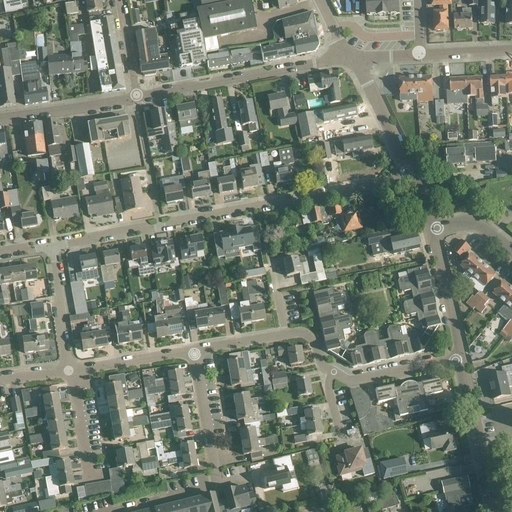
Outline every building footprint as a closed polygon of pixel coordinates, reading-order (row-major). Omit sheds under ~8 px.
[(68,4),(64,5),(66,16),(78,14),(77,8),(87,7),(89,19),(99,18),(98,11),(102,10),(100,0),(88,0),(86,1),(75,3),(68,4)] [(249,0),(243,0),(197,9),(199,20),(203,40),(216,37),(256,29),(249,0)] [(279,9),(296,4),(294,0),(270,0),(273,8),(279,7),(279,9)] [(369,16),(378,15),(377,0),(366,0),(368,16),(369,16)] [(389,15),(388,0),(377,0),(378,15),(378,16),(389,15)] [(388,0),(389,15),(399,14),(398,0),(388,0)] [(435,31),(448,30),(447,6),(452,6),(451,3),(452,3),(451,0),(430,0),(431,6),(439,6),(439,12),(434,12),(435,31)] [(476,0),(477,5),(477,9),(481,9),(481,24),(482,24),(483,26),(487,26),(488,24),(494,24),(494,0),(484,0),(476,0)] [(462,31),(463,29),(472,29),(471,9),(462,10),(463,16),(454,16),(455,30),(456,30),(457,31),(462,31)] [(133,25),(140,24),(137,10),(131,11),(133,25)] [(319,48),(317,39),(312,12),(281,20),(281,21),(277,22),(272,29),(273,35),(274,41),(284,39),(285,40),(293,39),(293,40),(292,40),(293,40),(296,56),(316,52),(319,48)] [(99,18),(89,19),(90,24),(92,35),(93,43),(95,50),(96,58),(97,62),(98,71),(102,93),(111,92),(124,89),(123,80),(112,21),(112,20),(101,22),(101,17),(99,18)] [(181,23),(168,26),(170,38),(175,37),(179,58),(178,58),(180,69),(192,67),(192,66),(207,63),(205,57),(198,20),(181,23)] [(90,24),(68,26),(68,28),(69,44),(71,56),(72,73),(84,72),(87,72),(86,63),(83,63),(82,54),(81,43),(78,43),(77,36),(80,36),(92,35),(90,24)] [(156,42),(154,30),(136,33),(140,62),(139,62),(141,74),(143,73),(145,76),(155,75),(156,71),(169,69),(168,60),(171,59),(170,54),(159,56),(157,42),(156,42)] [(275,43),(278,60),(296,56),(293,40),(292,40),(284,42),(284,44),(276,46),(275,43)] [(21,76),(20,66),(16,42),(11,42),(11,46),(7,46),(7,45),(0,46),(0,47),(2,63),(0,63),(0,107),(15,105),(11,77),(21,76)] [(278,60),(275,43),(269,44),(270,47),(260,49),(260,45),(259,45),(260,52),(261,52),(263,63),(278,60)] [(51,45),(46,45),(46,49),(47,58),(48,62),(49,73),(49,75),(57,75),(72,73),(71,56),(52,57),(51,45)] [(260,52),(259,45),(252,46),(253,53),(260,52)] [(46,49),(36,50),(38,63),(48,62),(47,58),(46,49)] [(219,55),(205,57),(207,63),(207,69),(231,64),(229,53),(228,49),(218,50),(219,55)] [(229,53),(231,64),(252,61),(251,50),(229,53)] [(40,90),(39,87),(37,73),(36,74),(34,64),(20,66),(21,76),(25,105),(47,102),(45,89),(40,90)] [(321,83),(322,90),(328,89),(330,103),(340,102),(338,88),(339,88),(337,73),(308,77),(309,85),(321,83)] [(416,78),(416,94),(417,94),(417,103),(433,102),(431,77),(416,78)] [(507,95),(506,77),(490,78),(491,89),(491,99),(492,99),(492,105),(498,105),(498,98),(507,98),(507,95)] [(416,94),(416,78),(400,78),(401,95),(416,94)] [(476,117),(488,117),(488,116),(487,106),(482,106),(483,100),(482,78),(466,79),(466,90),(467,97),(475,97),(475,100),(476,100),(476,117)] [(466,90),(466,79),(450,80),(451,105),(459,105),(458,91),(466,90)] [(295,115),(287,116),(285,108),(286,108),(284,95),(268,98),(270,111),(278,109),(282,127),(297,124),(295,115)] [(303,95),(292,97),(295,107),(305,105),(303,95)] [(231,129),(227,129),(222,100),(210,102),(217,145),(233,142),(231,129)] [(400,100),(401,110),(410,110),(410,100),(400,100)] [(248,125),(248,126),(250,133),(255,132),(254,125),(256,124),(251,101),(238,104),(242,126),(248,125)] [(444,101),(435,101),(436,124),(445,123),(444,101)] [(186,122),(190,121),(192,129),(202,127),(200,114),(194,115),(192,105),(176,108),(179,123),(179,125),(181,127),(185,126),(186,124),(186,122)] [(321,111),(313,113),(315,125),(324,123),(356,117),(353,105),(321,111)] [(145,114),(142,114),(147,139),(161,136),(165,154),(179,152),(172,113),(165,114),(165,110),(162,111),(161,109),(145,112),(145,114)] [(313,113),(297,116),(301,139),(317,136),(313,113)] [(488,117),(488,128),(498,128),(497,115),(488,116),(488,117)] [(118,119),(118,117),(110,118),(110,120),(107,121),(111,141),(131,138),(127,118),(118,119)] [(56,120),(44,122),(50,157),(61,156),(56,120)] [(111,141),(107,121),(87,124),(91,144),(111,141)] [(41,122),(24,125),(28,156),(45,154),(41,122)] [(477,132),(468,132),(468,141),(478,140),(477,132)] [(246,133),(237,135),(240,148),(241,147),(241,152),(248,151),(248,146),(249,146),(246,133)] [(336,156),(371,149),(369,136),(334,143),(336,156)] [(496,161),(495,143),(477,144),(477,143),(464,144),(464,150),(447,151),(448,166),(458,165),(458,167),(464,167),(464,165),(466,164),(465,158),(476,157),(477,162),(496,161)] [(78,163),(81,179),(95,176),(89,145),(75,147),(78,163)] [(75,147),(65,149),(68,164),(77,162),(75,147)] [(289,168),(289,165),(293,164),(291,149),(278,152),(280,163),(273,164),(277,184),(292,181),(290,175),(292,175),(293,173),(292,169),(291,168),(289,168)] [(189,153),(182,155),(179,155),(179,156),(180,162),(182,173),(190,172),(187,154),(189,154),(189,153)] [(261,165),(259,154),(258,154),(258,153),(251,155),(253,167),(261,165)] [(261,165),(261,168),(269,167),(267,153),(259,154),(261,165)] [(44,182),(43,173),(48,173),(47,160),(29,162),(32,184),(44,182)] [(72,180),(81,179),(78,163),(69,164),(72,180)] [(215,163),(208,164),(210,179),(217,178),(215,163)] [(225,180),(217,182),(219,194),(235,191),(233,179),(232,179),(230,167),(223,169),(225,180)] [(244,190),(257,187),(253,170),(240,172),(244,190)] [(199,182),(190,184),(193,199),(210,196),(207,181),(205,172),(197,174),(199,182)] [(175,205),(175,203),(182,201),(180,189),(184,188),(182,176),(170,179),(171,189),(164,190),(166,204),(167,204),(167,206),(175,205)] [(121,181),(124,196),(141,193),(138,178),(121,181)] [(109,195),(108,190),(106,183),(94,185),(96,192),(97,198),(94,198),(94,199),(86,201),(89,215),(96,214),(96,217),(114,214),(110,195),(109,195)] [(50,193),(49,187),(41,188),(43,201),(50,200),(51,202),(52,202),(55,218),(62,217),(62,219),(79,216),(75,197),(59,200),(58,192),(50,193)] [(7,193),(0,194),(0,209),(10,208),(7,193)] [(141,193),(124,196),(127,211),(143,208),(141,193)] [(303,226),(336,219),(337,226),(343,225),(344,232),(362,228),(358,212),(341,215),(339,204),(300,212),(303,226)] [(20,215),(19,208),(10,209),(13,225),(21,224),(22,229),(37,227),(37,226),(39,226),(42,223),(41,218),(38,216),(35,216),(35,213),(20,215)] [(235,230),(238,248),(252,245),(253,251),(261,250),(257,231),(251,233),(250,228),(242,229),(242,228),(235,230)] [(225,260),(240,257),(238,248),(235,230),(227,231),(228,232),(220,234),(221,238),(214,240),(217,258),(224,257),(225,260)] [(390,238),(389,231),(366,236),(369,246),(370,246),(372,256),(383,254),(393,252),(394,254),(419,249),(416,232),(390,238)] [(200,236),(185,239),(186,245),(179,246),(182,261),(196,258),(195,253),(203,251),(200,236)] [(461,240),(452,250),(463,259),(472,249),(461,240)] [(164,243),(163,241),(158,242),(158,244),(156,245),(158,252),(152,253),(152,254),(155,269),(155,268),(161,267),(162,267),(162,265),(169,263),(170,263),(171,268),(179,267),(179,266),(178,260),(178,259),(175,260),(174,254),(172,242),(171,242),(164,243)] [(137,248),(136,246),(131,247),(131,249),(130,250),(132,262),(139,261),(141,267),(137,268),(139,277),(154,274),(152,265),(147,266),(144,247),(137,248)] [(281,246),(273,248),(275,256),(283,254),(281,246)] [(309,275),(300,276),(302,285),(326,280),(318,246),(306,249),(308,258),(312,257),(316,273),(309,275)] [(100,267),(103,284),(114,282),(113,273),(112,265),(120,264),(118,252),(103,254),(105,266),(100,267)] [(469,282),(473,277),(484,264),(472,254),(461,266),(467,271),(463,276),(469,282)] [(82,274),(75,275),(77,283),(98,279),(97,269),(94,256),(79,259),(82,274)] [(283,261),(287,276),(300,273),(298,265),(305,263),(304,256),(296,258),(296,257),(283,261)] [(484,264),(473,277),(486,287),(496,275),(484,264)] [(22,268),(25,283),(37,281),(35,266),(22,268)] [(398,286),(429,279),(426,270),(426,267),(406,271),(407,277),(399,279),(397,282),(398,286)] [(22,268),(10,270),(13,285),(25,283),(22,268)] [(0,283),(1,287),(2,294),(4,305),(9,304),(7,293),(6,293),(5,286),(13,285),(10,270),(0,271),(0,283)] [(190,276),(182,278),(185,290),(192,289),(190,276)] [(47,279),(38,280),(39,292),(48,292),(47,279)] [(234,320),(240,319),(241,325),(243,324),(244,326),(251,325),(251,323),(253,323),(246,283),(245,279),(240,280),(242,289),(241,289),(243,303),(233,305),(232,307),(234,320)] [(412,295),(431,291),(429,279),(398,286),(399,290),(402,292),(411,290),(412,295)] [(246,283),(253,323),(264,321),(262,306),(256,307),(254,295),(260,294),(258,287),(256,287),(255,281),(246,283)] [(505,304),(511,296),(511,288),(504,282),(493,294),(505,304)] [(224,283),(217,284),(221,307),(228,305),(224,283)] [(83,288),(71,290),(72,296),(84,294),(84,292),(83,291),(83,288)] [(316,305),(346,298),(345,294),(342,292),(334,294),(332,289),(313,293),(314,296),(316,305)] [(182,291),(173,292),(175,303),(184,302),(182,291)] [(404,309),(434,302),(431,291),(412,295),(413,300),(404,302),(403,305),(404,309)] [(150,293),(151,301),(159,300),(157,292),(150,293)] [(475,309),(485,296),(480,292),(474,298),(473,297),(466,304),(473,310),(474,308),(475,309)] [(84,294),(72,296),(73,303),(85,300),(84,294)] [(485,296),(475,309),(481,314),(486,308),(484,306),(490,300),(485,296)] [(346,298),(316,305),(318,317),(338,312),(337,307),(345,305),(347,302),(346,298)] [(184,300),(185,309),(188,321),(196,320),(198,330),(210,328),(208,312),(198,314),(197,307),(197,304),(195,303),(192,303),(191,299),(184,300)] [(85,300),(73,303),(74,309),(86,307),(85,300)] [(169,336),(164,308),(163,302),(162,300),(159,300),(155,301),(157,318),(154,319),(157,339),(169,336)] [(178,306),(171,307),(170,305),(169,305),(168,301),(163,302),(164,308),(169,336),(181,334),(178,320),(175,321),(173,315),(180,313),(178,306)] [(417,319),(437,314),(434,302),(404,309),(405,314),(408,316),(416,314),(417,319)] [(42,303),(29,305),(30,315),(31,315),(31,318),(44,316),(42,303)] [(29,305),(8,308),(9,316),(12,316),(13,318),(30,315),(29,305)] [(86,307),(74,309),(74,310),(75,316),(87,314),(87,313),(86,308),(86,307)] [(208,312),(210,328),(224,325),(221,309),(208,312)] [(338,312),(318,317),(321,329),(351,321),(350,317),(347,315),(339,317),(338,312)] [(420,332),(430,338),(437,327),(440,326),(437,314),(417,319),(418,324),(420,324),(422,330),(420,332)] [(130,343),(128,328),(127,328),(126,323),(130,323),(129,317),(122,319),(123,322),(115,323),(118,345),(130,343)] [(504,339),(511,328),(511,319),(499,335),(504,339)] [(351,321),(321,329),(324,340),(343,336),(342,331),(350,329),(352,326),(351,321)] [(93,323),(87,324),(87,326),(83,326),(84,329),(82,329),(83,336),(80,336),(83,351),(94,349),(91,329),(94,328),(93,323)] [(35,326),(29,326),(30,332),(28,332),(29,338),(22,339),(24,354),(36,352),(33,337),(33,331),(37,331),(36,326),(35,326)] [(128,328),(130,343),(141,341),(139,326),(128,328)] [(392,327),(399,357),(411,355),(407,335),(402,336),(400,328),(397,326),(392,327)] [(100,327),(94,328),(91,329),(94,349),(106,347),(104,332),(101,333),(100,327)] [(383,341),(388,360),(399,357),(392,327),(388,328),(386,331),(388,339),(383,341)] [(369,333),(376,363),(385,361),(388,360),(383,341),(378,342),(376,334),(373,332),(369,333)] [(407,335),(411,355),(423,352),(423,350),(430,338),(420,332),(419,334),(413,336),(412,334),(407,335)] [(360,346),(365,365),(367,365),(376,363),(369,333),(365,334),(363,336),(365,345),(360,346)] [(46,336),(33,337),(36,352),(48,351),(46,336)] [(343,336),(324,340),(325,343),(327,352),(328,352),(340,359),(346,349),(344,348),(343,342),(344,341),(343,336)] [(0,356),(9,355),(7,341),(0,342),(0,339),(0,356)] [(346,349),(340,359),(352,367),(353,368),(362,366),(365,365),(360,346),(355,347),(355,349),(349,351),(346,349)] [(270,355),(278,354),(279,357),(288,355),(290,366),(303,363),(300,348),(288,350),(287,347),(265,351),(265,355),(270,355)] [(230,355),(231,362),(227,362),(229,375),(244,372),(243,367),(246,367),(249,362),(247,352),(230,355)] [(511,386),(511,383),(510,375),(511,374),(511,365),(502,367),(503,373),(489,376),(494,399),(510,396),(508,388),(511,386)] [(145,390),(183,383),(181,371),(167,373),(168,378),(154,381),(154,377),(143,379),(144,389),(145,389),(145,390)] [(244,372),(229,375),(231,386),(246,384),(244,372)] [(287,388),(286,384),(287,384),(285,374),(270,377),(272,387),(273,386),(273,391),(287,388)] [(298,397),(311,395),(309,379),(295,381),(298,397)] [(442,393),(439,380),(421,384),(424,397),(442,393)] [(185,395),(183,383),(145,390),(146,396),(170,392),(171,397),(167,397),(168,404),(182,402),(181,396),(185,395)] [(424,397),(421,384),(416,385),(415,385),(414,384),(413,384),(412,383),(411,383),(410,383),(409,383),(407,383),(406,384),(405,384),(404,384),(403,385),(402,386),(401,387),(400,387),(399,388),(394,389),(396,400),(398,410),(399,417),(426,412),(425,409),(426,409),(424,397)] [(107,400),(122,397),(127,397),(142,394),(141,390),(126,393),(126,391),(121,391),(120,384),(105,386),(107,400)] [(396,400),(394,389),(394,386),(375,390),(378,403),(396,400)] [(41,405),(38,405),(39,408),(40,412),(45,411),(60,409),(57,394),(56,395),(55,388),(41,390),(42,397),(43,398),(40,399),(41,405)] [(376,416),(375,417),(373,413),(370,409),(370,406),(370,403),(369,401),(368,398),(366,396),(366,395),(364,394),(362,392),(359,391),(357,390),(354,390),(351,390),(349,391),(363,436),(394,428),(394,427),(393,424),(391,422),(389,420),(387,418),(384,417),(382,416),(379,416),(376,416)] [(235,409),(257,405),(266,404),(265,398),(249,400),(248,394),(233,397),(235,409)] [(14,413),(21,412),(18,397),(10,399),(12,414),(14,414),(14,413)] [(125,411),(122,398),(122,397),(107,400),(109,414),(125,411)] [(425,409),(426,412),(427,414),(448,409),(447,404),(426,409),(425,409)] [(187,407),(180,409),(179,405),(168,407),(168,408),(169,408),(170,414),(150,418),(150,417),(149,417),(151,426),(189,419),(187,407)] [(257,405),(235,409),(237,421),(243,420),(244,425),(262,422),(261,416),(258,417),(257,405)] [(34,413),(32,413),(33,417),(41,416),(40,412),(39,408),(33,409),(34,413)] [(290,416),(301,414),(300,408),(289,409),(290,416)] [(33,409),(24,411),(26,419),(33,417),(32,413),(34,413),(33,409)] [(60,409),(45,411),(47,424),(62,422),(60,409)] [(299,426),(319,422),(317,410),(304,412),(305,419),(298,420),(299,426)] [(109,414),(112,427),(146,421),(146,417),(131,419),(130,411),(125,412),(125,411),(109,414)] [(14,413),(14,414),(14,413),(16,425),(13,425),(14,432),(25,430),(21,412),(14,413)] [(189,419),(151,426),(152,431),(172,428),(173,434),(191,431),(189,419)] [(129,438),(128,431),(133,430),(132,428),(147,425),(146,421),(112,427),(114,441),(129,438)] [(62,422),(47,424),(50,438),(65,435),(62,422)] [(256,440),(254,429),(260,428),(259,423),(262,422),(244,425),(245,430),(239,432),(241,443),(277,437),(256,440)] [(319,422),(299,426),(300,432),(307,431),(308,437),(321,435),(319,422)] [(453,450),(453,448),(454,445),(452,438),(450,436),(448,428),(435,432),(433,424),(420,427),(422,439),(428,437),(431,450),(443,447),(444,452),(453,450)] [(0,453),(11,451),(11,450),(14,450),(13,446),(10,446),(8,447),(6,442),(9,441),(7,433),(0,434),(0,453)] [(52,452),(43,453),(43,454),(44,460),(59,458),(58,451),(67,449),(65,435),(50,438),(52,452)] [(305,435),(293,438),(294,444),(306,442),(305,435)] [(258,453),(257,448),(265,447),(265,446),(278,444),(277,437),(241,443),(243,455),(250,454),(251,460),(262,458),(261,452),(258,453)] [(118,469),(132,466),(133,470),(142,469),(142,472),(158,469),(157,462),(156,458),(151,459),(150,455),(147,456),(146,450),(155,449),(153,441),(145,443),(135,445),(136,449),(117,452),(118,459),(116,459),(118,469)] [(157,462),(195,456),(193,443),(179,446),(180,452),(164,455),(163,449),(161,449),(160,442),(154,443),(156,458),(157,462)] [(315,449),(300,453),(303,465),(319,461),(315,449)] [(337,468),(340,476),(361,469),(363,476),(374,473),(370,459),(363,461),(360,449),(345,454),(345,455),(337,458),(339,467),(337,468)] [(195,456),(157,462),(158,469),(159,469),(159,467),(162,467),(162,466),(182,463),(183,470),(197,467),(195,456)] [(274,471),(261,474),(265,490),(289,484),(286,473),(293,471),(293,468),(293,467),(292,467),(290,456),(271,460),(274,471)] [(15,459),(2,461),(4,470),(17,468),(15,459)] [(33,463),(30,463),(31,465),(31,470),(53,466),(52,459),(33,463)] [(58,476),(71,473),(69,461),(56,463),(58,476)] [(19,468),(4,472),(5,479),(21,476),(19,468)] [(71,473),(58,476),(58,477),(45,479),(47,491),(58,489),(59,496),(71,494),(70,486),(73,486),(71,473)] [(461,511),(457,498),(470,494),(467,478),(441,483),(444,502),(446,501),(449,510),(442,511),(461,511)] [(110,481),(112,493),(119,492),(117,480),(110,481)] [(0,495),(16,492),(21,491),(20,486),(11,487),(9,481),(0,483),(0,495)] [(106,494),(112,493),(110,481),(103,482),(106,494)] [(99,495),(106,494),(103,482),(97,483),(99,495)] [(93,496),(99,495),(97,483),(90,484),(93,496)] [(86,497),(93,496),(90,484),(84,485),(86,497)] [(234,490),(239,511),(256,507),(253,493),(246,495),(244,488),(234,490)] [(235,511),(239,511),(234,490),(224,493),(225,500),(219,502),(221,511),(235,511)] [(0,508),(6,507),(5,504),(11,503),(10,499),(20,497),(19,492),(16,492),(0,495),(0,508)] [(204,498),(207,511),(217,511),(214,495),(204,498)] [(378,500),(379,501),(381,511),(398,506),(395,495),(382,499),(378,500)] [(194,500),(196,511),(207,511),(204,498),(194,500)] [(53,500),(37,503),(39,511),(55,509),(53,500)] [(183,503),(185,511),(196,511),(194,500),(183,503)] [(173,505),(175,511),(185,511),(183,503),(173,505)]
